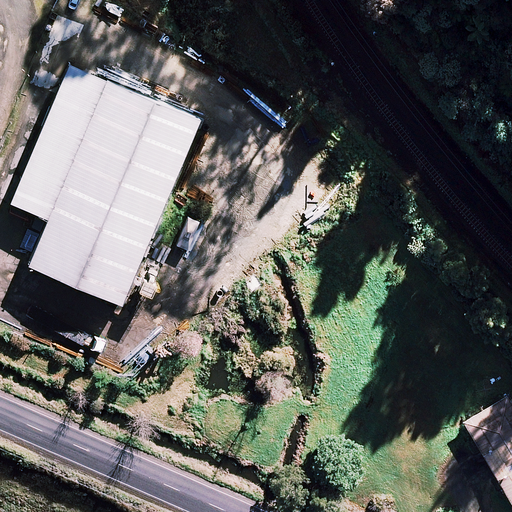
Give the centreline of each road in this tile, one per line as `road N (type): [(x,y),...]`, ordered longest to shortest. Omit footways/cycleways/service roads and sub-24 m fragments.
road 1 (track): [(511,307),(259,0)]
road 2 (residential): [(225,511),(0,413)]
